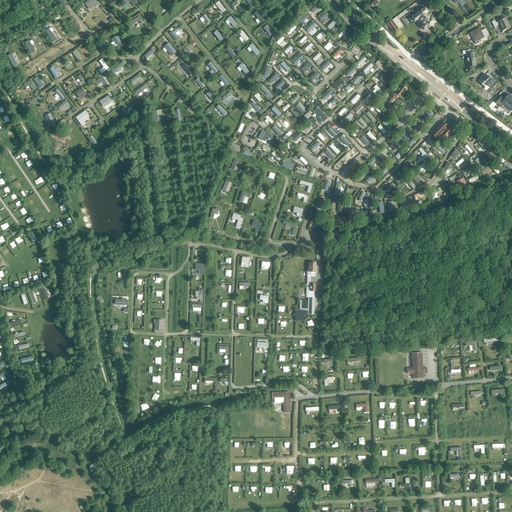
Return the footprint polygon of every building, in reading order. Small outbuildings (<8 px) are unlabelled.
[(88,0),(85,3),(89,9),(98,3),(95,0),(88,0)] [(318,3),(311,10),(313,12),(320,5),(318,3)] [(414,16),(411,18),(414,22),(417,20),(418,19),(422,24),(420,25),(425,31),(427,29),(434,24),(435,22),(431,17),(430,18),(426,13),(428,12),(424,8),(423,9),(416,14),(414,16)] [(325,12),(319,18),(321,21),(328,14),(325,12)] [(306,13),(298,21),(300,23),(308,16),(306,13)] [(140,16),(130,23),(133,25),(139,21),(142,24),(145,22),(140,16)] [(502,30),(509,27),(505,18),(496,23),(494,20),(491,22),(494,28),(497,26),(497,25),(499,24),(502,30)] [(311,19),(305,25),(307,27),(313,21),(311,19)] [(401,29),(391,20),(386,25),(397,33),(401,29)] [(333,21),(327,27),(330,30),(336,24),(333,21)] [(316,26),(309,32),(312,35),(318,29),(316,26)] [(486,28),(481,31),(479,28),(470,33),(475,44),(479,42),(478,40),(484,37),(484,38),(489,35),(486,28)] [(299,30),(292,38),(294,40),(302,32),(299,30)] [(344,30),(337,36),(339,39),(346,33),(344,30)] [(111,38),(116,44),(122,40),(118,34),(111,38)] [(282,36),(276,43),(279,45),(284,38),(282,36)] [(305,36),(299,42),(301,44),(303,43),(304,43),(306,40),(307,38),(305,36)] [(328,37),(321,44),(323,46),(330,39),(328,37)] [(352,38),(345,44),(347,47),(348,46),(349,47),(350,45),(349,44),(351,43),(353,45),(355,43),(353,41),(354,41),(352,38)] [(303,49),(306,52),(313,45),(311,42),(303,49)] [(177,52),(171,44),(165,48),(168,53),(167,54),(169,56),(170,55),(171,56),(177,52)] [(290,46),(284,52),(286,54),(292,48),(290,46)] [(316,49),(309,56),(311,58),(319,50),(316,47),(316,48),(316,49)] [(154,48),(146,56),(148,58),(156,50),(154,48)] [(183,50),(190,59),(193,56),(186,48),(183,50)] [(340,49),(333,55),(336,58),(342,52),(340,49)] [(474,52),(470,53),(470,50),(462,51),(463,54),(466,54),(468,66),(476,65),(474,52)] [(74,54),(79,61),(82,59),(76,51),(74,54)] [(300,53),(293,60),(295,63),(298,60),(300,62),(303,60),(305,58),(302,56),(300,53)] [(321,56),(315,62),(317,64),(323,58),(321,56)] [(362,58),(355,65),(357,68),(364,61),(362,58)] [(109,68),(102,59),(99,61),(104,67),(99,71),(102,74),(109,68)] [(305,59),(298,66),(301,68),(305,64),(306,65),(307,64),(306,63),(307,62),(305,59)] [(328,61),(322,66),(324,69),(331,64),(328,61)] [(119,65),(110,71),(112,74),(121,68),(119,65)] [(184,67),(191,75),(194,73),(187,65),(184,67)] [(353,67),(347,73),(349,76),(355,70),(353,67)] [(50,69),(55,78),(58,76),(53,68),(50,69)] [(276,74),(267,82),(270,84),(275,79),(276,80),(278,78),(277,77),(278,76),(276,74)] [(360,74),(353,81),(355,83),(360,79),(361,80),(363,78),(360,74)] [(492,79),(491,80),(488,78),(489,77),(485,74),(478,81),(482,84),(481,84),(485,87),(486,86),(491,90),(497,83),(492,79)] [(86,83),(81,75),(78,76),(81,82),(79,83),(81,86),(83,85),(86,83)] [(138,75),(130,81),(132,84),(138,80),(139,81),(141,80),(140,78),(138,75)] [(219,78),(226,86),(229,84),(222,76),(219,78)] [(345,76),(338,82),(340,84),(347,78),(345,76)] [(33,79),(40,88),(43,86),(36,77),(33,79)] [(102,77),(95,83),(97,86),(101,82),(104,86),(107,83),(102,77)] [(386,78),(380,85),(382,87),(389,80),(386,78)] [(30,80),(24,85),(26,88),(29,85),(34,91),(37,89),(30,80)] [(282,80),(276,86),(278,88),(284,83),(282,80)] [(351,83),(345,89),(347,91),(354,86),(351,83)] [(135,92),(138,95),(148,87),(145,84),(135,92)] [(336,84),(329,90),(332,93),(338,87),(336,84)] [(373,88),(380,95),(383,92),(376,85),(373,88)] [(406,95),(404,94),(407,90),(402,85),(396,93),(395,92),(393,95),(396,97),(398,95),(401,98),(402,97),(403,98),(406,95)] [(258,89),(264,95),(267,93),(263,89),(264,88),(262,86),(261,86),(260,86),(258,89)] [(76,93),(80,99),(87,95),(82,88),(76,93)] [(63,98),(58,89),(55,91),(59,97),(58,97),(59,99),(60,99),(60,100),(63,98)] [(242,100),(235,91),(232,93),(237,99),(236,99),(237,100),(235,101),(237,103),(239,101),(239,102),(242,100)] [(327,92),(320,100),(322,102),(329,94),(327,92)] [(342,92),(336,97),(338,100),(345,94),(342,92)] [(298,94),(290,102),(293,105),(300,97),(298,94)] [(358,94),(350,102),(353,104),(360,97),(358,94)] [(363,101),(365,103),(371,96),(369,94),(363,101)] [(501,102),(511,111),(511,109),(511,96),(509,94),(501,102)] [(494,102),(497,105),(503,98),(499,95),(494,102)] [(108,96),(99,101),(104,107),(112,102),(108,96)] [(67,100),(59,107),(61,110),(69,103),(67,100)] [(334,100),(327,106),(330,108),(333,104),(334,105),(336,104),(335,103),(336,102),(334,100)] [(249,105),(256,111),(258,108),(251,102),(249,105)] [(296,106),(301,113),(304,110),(298,104),(297,103),(295,106),(296,106)] [(361,103),(354,110),(356,113),(361,108),(361,109),(362,108),(362,107),(363,106),(361,103)] [(124,113),(126,116),(134,109),(132,106),(127,111),(124,108),(121,110),(124,114),(124,113)] [(435,113),(428,106),(425,109),(432,116),(435,113)] [(274,110),(279,116),(282,114),(276,108),(274,110)] [(297,117),(299,115),(293,108),(291,110),(294,114),(294,115),(296,117),(297,117)] [(313,112),(323,123),(328,118),(318,108),(313,112)] [(376,110),(382,116),(385,114),(378,108),(376,110)] [(387,114),(391,118),(395,114),(388,108),(385,111),(388,114),(387,114)] [(86,124),(84,122),(83,122),(90,117),(85,111),(76,118),(82,127),(86,124)] [(346,122),(353,116),(350,113),(344,120),(346,122)] [(274,122),(267,116),(265,118),(272,124),(274,122)] [(305,116),(299,122),(301,124),(307,118),(305,116)] [(400,119),(397,121),(394,117),(391,119),(398,126),(400,124),(399,123),(402,121),(400,119)] [(46,121),(49,131),(57,128),(53,118),(46,121)] [(358,121),(364,127),(367,124),(361,118),(358,121)] [(424,125),(417,118),(414,121),(418,125),(415,127),(418,130),(421,127),(424,125)] [(309,122),(303,129),(305,131),(309,127),(309,128),(311,126),(310,126),(311,124),(309,122)] [(383,124),(389,131),(391,129),(388,125),(389,124),(387,122),(386,122),(385,122),(383,124)] [(443,122),(431,134),(442,144),(453,132),(443,122)] [(285,130),(278,123),(276,125),(278,127),(277,128),(280,131),(280,130),(283,132),(285,130)] [(350,127),(356,134),(359,131),(353,125),(350,127)] [(378,127),(384,134),(386,132),(380,125),(378,127)] [(278,135),(272,128),(269,130),(273,134),(272,135),(275,138),(278,135)] [(400,134),(407,141),(410,138),(409,137),(410,136),(404,130),(400,134)] [(327,133),(333,139),(335,137),(333,135),(333,134),(332,132),(331,133),(329,131),(327,133)] [(366,134),(373,142),(376,139),(371,134),(372,133),(370,131),(369,132),(366,134)] [(94,136),(98,141),(106,135),(104,132),(98,137),(96,135),(94,136)] [(299,132),(293,138),(296,140),(302,134),(299,132)] [(340,137),(345,144),(348,141),(345,138),(346,137),(343,134),(340,137)] [(395,139),(401,146),(403,144),(397,137),(395,139)] [(414,138),(407,144),(410,147),(411,146),(412,146),(413,145),(412,144),(417,140),(414,138)] [(427,141),(432,146),(435,144),(429,138),(427,141)] [(358,142),(365,148),(367,146),(360,140),(358,142)] [(290,141),(284,147),(286,149),(289,146),(290,146),(291,145),(291,144),(292,143),(290,141)] [(388,143),(394,150),(396,148),(390,141),(388,143)] [(489,148),(483,141),(480,143),(486,150),(489,148)] [(63,144),(54,143),(54,146),(55,146),(54,154),(61,154),(61,148),(62,148),(63,144)] [(320,143),(313,150),(315,152),(319,149),(320,150),(322,148),(321,147),(322,146),(320,143)] [(329,147),(337,154),(340,152),(332,144),(329,147)] [(436,148),(444,154),(446,152),(438,145),(436,148)] [(278,149),(284,155),(286,153),(280,147),(278,149)] [(385,147),(377,154),(379,156),(384,152),(385,153),(388,150),(385,147)] [(418,159),(419,160),(416,162),(418,164),(421,162),(428,156),(421,148),(418,150),(422,154),(418,159)] [(455,149),(450,156),(453,158),(457,153),(460,156),(461,153),(455,149)] [(280,157),(274,151),(271,154),(273,155),(272,156),(273,158),(275,157),(277,160),(280,157)] [(322,153),(329,160),(332,158),(328,154),(329,153),(327,151),(326,152),(325,151),(322,153)] [(299,159),(306,165),(308,163),(302,157),(299,159)] [(374,157),(367,165),(370,167),(377,159),(374,157)] [(427,160),(434,169),(437,166),(430,157),(427,160)] [(453,167),(451,165),(450,165),(447,163),(442,172),(445,173),(448,169),(449,170),(450,169),(451,169),(453,167)] [(479,173),(485,167),(483,164),(477,170),(475,168),(474,170),(475,171),(475,172),(477,174),(479,172),(479,173)] [(407,170),(403,165),(401,168),(408,175),(415,168),(412,165),(407,170)] [(469,165),(461,172),(463,175),(471,168),(469,165)] [(500,172),(494,166),(491,168),(495,172),(494,173),(495,174),(496,173),(497,174),(500,172)] [(385,167),(380,172),(383,175),(385,173),(384,173),(386,171),(387,173),(389,171),(385,167)] [(373,173),(366,181),(369,183),(376,175),(373,173)] [(421,180),(417,175),(415,177),(414,175),(411,177),(411,176),(409,177),(410,179),(412,178),(417,183),(421,180)] [(463,178),(457,181),(458,184),(459,187),(461,190),(466,187),(465,185),(466,184),(463,178)] [(404,182),(411,190),(413,188),(409,183),(410,182),(407,179),(404,182)] [(313,184),(301,181),(300,184),(309,186),(307,192),(310,193),(313,184)] [(388,194),(396,186),(393,183),(391,185),(390,184),(389,185),(390,186),(385,191),(388,194)] [(448,193),(453,191),(449,184),(444,187),(446,190),(445,191),(446,193),(448,192),(448,193)] [(423,191),(414,196),(415,199),(419,197),(420,199),(422,198),(422,197),(424,196),(423,195),(425,194),(423,191)] [(242,192),(239,202),(243,203),(245,197),(251,199),(252,195),(242,192)] [(308,196),(298,193),(297,196),(304,198),(303,202),(306,203),(308,196)] [(404,203),(409,207),(413,202),(408,198),(404,203)] [(389,210),(395,210),(395,206),(393,206),(393,204),(397,204),(397,202),(394,202),(389,202),(389,206),(388,206),(388,209),(389,209),(389,210)] [(303,210),(294,207),(293,210),(294,210),(293,212),(299,214),(298,217),(301,218),(303,210)] [(213,209),(210,218),(213,218),(214,214),(217,215),(218,211),(221,212),(221,210),(216,208),(216,209),(213,209)] [(238,220),(236,227),(240,228),(242,221),(241,221),(242,218),(240,218),(241,216),(233,214),(232,219),(238,220)] [(262,223),(254,220),(252,227),(256,228),(256,230),(260,231),(262,223)] [(249,258),(242,257),(241,265),(245,266),(245,267),(248,267),(249,258)] [(270,268),(270,263),(262,262),(261,270),(264,270),(264,269),(268,270),(268,267),(270,268)] [(316,263),(312,263),(310,262),(310,263),(309,263),(309,272),(307,271),(307,275),(307,284),(306,298),(308,298),(308,299),(308,301),(300,300),(300,310),(296,310),(295,321),(304,322),(305,316),(308,316),(308,315),(309,315),(314,315),(315,298),(314,298),(315,292),(315,284),(311,284),(311,277),(316,277),(316,272),(316,263)] [(204,264),(196,264),(196,271),(199,271),(199,275),(203,275),(204,264)] [(268,304),(269,296),(260,296),(260,300),(263,300),(263,303),(268,304)] [(125,302),(119,303),(119,306),(125,305),(125,308),(128,308),(128,305),(128,298),(125,298),(125,302)] [(155,330),(163,330),(163,326),(162,326),(162,320),(154,320),(154,323),(155,323),(155,330)] [(199,346),(200,338),(191,338),(190,341),(197,341),(196,346),(199,346)] [(476,341),(464,342),(465,347),(472,346),(473,351),(477,350),(476,341)] [(229,347),(219,346),(219,349),(226,350),(225,355),(228,355),(229,347)] [(412,369),(407,369),(408,374),(413,374),(413,379),(423,378),(423,373),(425,373),(425,368),(423,368),(422,353),(412,354),(412,369)] [(451,373),(460,372),(460,370),(460,369),(460,368),(458,368),(459,370),(454,370),(453,360),(450,360),(450,362),(450,363),(451,370),(451,373)] [(334,377),(324,378),(324,381),(325,386),(328,386),(327,381),(334,381),(334,377)] [(290,409),(290,394),(287,394),(287,392),(272,392),(272,398),(272,403),(275,403),(275,398),(284,398),(284,409),(290,409)] [(367,403),(356,404),(357,408),(364,407),(365,413),(368,412),(367,403)] [(484,445),(474,446),(474,449),(481,449),(481,454),(484,453),(484,445)] [(456,451),(457,457),(459,457),(462,457),(461,447),(450,448),(450,451),(456,451)] [(400,487),(406,487),(406,488),(410,488),(409,487),(410,487),(410,483),(409,483),(409,478),(405,478),(406,484),(400,484),(400,487)] [(484,507),(484,511),(487,511),(487,503),(476,504),(476,507),(484,507)]
